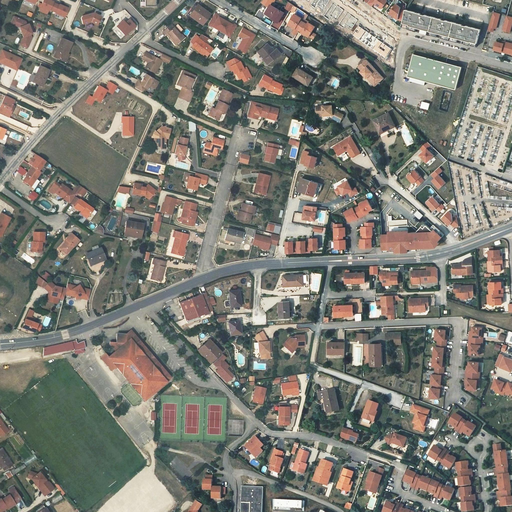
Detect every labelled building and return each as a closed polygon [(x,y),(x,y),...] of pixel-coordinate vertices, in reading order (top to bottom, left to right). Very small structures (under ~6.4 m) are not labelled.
[(43,0),(41,6),(50,10),(50,9),(53,10),(57,12),(56,13),(65,17),(68,8),(64,6),(60,4),(59,5),(56,4),(53,3),(53,1),(49,0),(43,0)] [(397,4),(390,13),(399,19),(403,20),(405,10),(400,9),(401,7),(397,4)] [(286,13),(273,5),(271,7),(268,13),(277,19),(276,20),(280,22),(286,13)] [(211,14),(199,6),(192,16),(205,24),(211,14)] [(482,29),(405,9),(402,22),(407,23),(407,24),(473,42),(473,41),(478,42),(482,29)] [(82,16),(81,18),(83,24),(91,21),(97,24),(101,16),(94,12),(82,16)] [(500,14),(494,12),(488,30),(493,32),(495,28),(496,28),(500,14)] [(216,14),(209,25),(221,31),(227,20),(223,18),(222,19),(220,17),(220,16),(216,14)] [(297,15),(291,25),(298,29),(298,28),(305,32),(305,33),(312,37),(315,38),(318,34),(315,32),(318,27),(311,23),(310,24),(303,20),(304,19),(297,15)] [(14,16),(11,22),(19,26),(23,37),(21,44),(28,47),(32,38),(31,34),(33,33),(29,23),(27,24),(26,21),(14,16)] [(511,24),(511,17),(507,16),(503,30),(510,32),(511,24)] [(123,20),(117,26),(125,35),(131,29),(131,30),(135,26),(129,19),(125,23),(123,20)] [(227,20),(221,31),(232,37),(239,26),(234,24),(233,25),(231,23),(231,22),(227,20)] [(407,23),(402,22),(401,27),(477,47),(478,42),(473,41),(473,42),(407,24),(407,23)] [(170,25),(163,30),(176,44),(183,37),(173,26),(172,27),(170,25)] [(114,26),(112,29),(121,38),(123,36),(114,26)] [(244,53),(255,35),(243,28),(239,36),(244,39),(238,49),(244,53)] [(202,34),(198,38),(204,43),(208,38),(202,34)] [(188,44),(191,46),(198,38),(195,36),(188,44)] [(68,54),(73,43),(62,38),(55,55),(64,59),(66,53),(68,54)] [(191,46),(197,51),(199,50),(201,52),(199,53),(202,56),(204,54),(206,55),(210,51),(207,48),(208,46),(204,43),(198,38),(191,46)] [(511,43),(506,41),(505,44),(502,43),(496,41),(494,49),(502,51),(502,48),(511,51),(511,43)] [(266,44),(257,52),(268,64),(279,54),(275,49),(274,51),(271,48),(270,49),(266,44)] [(22,59),(11,55),(10,57),(1,53),(0,55),(0,63),(6,66),(7,64),(18,69),(22,59)] [(161,54),(159,58),(147,53),(145,57),(150,60),(148,64),(147,67),(156,72),(162,60),(168,63),(170,58),(161,54)] [(464,66),(415,54),(409,76),(413,77),(428,81),(458,89),(464,66)] [(227,61),(230,66),(239,61),(237,57),(227,61)] [(239,61),(230,66),(233,73),(235,73),(239,79),(241,78),(243,81),(250,77),(247,72),(248,72),(246,67),(243,68),(239,61)] [(369,80),(374,85),(378,81),(380,83),(384,78),(368,61),(359,69),(362,73),(361,74),(368,81),(369,80)] [(42,62),(40,67),(50,72),(52,66),(42,62)] [(50,72),(40,67),(35,78),(32,83),(42,87),(50,72)] [(176,83),(178,84),(185,70),(183,69),(176,83)] [(315,78),(299,69),(294,76),(310,86),(315,78)] [(193,79),(190,77),(192,74),(185,70),(178,84),(182,87),(180,90),(184,92),(182,97),(188,100),(192,92),(190,91),(191,89),(189,87),(193,79)] [(146,86),(148,87),(150,84),(157,87),(160,81),(146,74),(144,78),(141,76),(139,80),(142,81),(137,89),(143,92),(144,90),(146,86)] [(271,78),(264,75),(260,85),(266,89),(267,87),(270,88),(269,90),(273,92),(274,90),(279,92),(281,88),(282,85),(270,80),(271,78)] [(137,89),(142,81),(139,80),(137,78),(133,87),(137,89)] [(89,95),(86,102),(91,104),(94,99),(99,102),(106,90),(113,93),(116,86),(109,82),(105,89),(99,86),(92,97),(89,95)] [(231,93),(222,89),(219,94),(221,95),(214,108),(212,107),(208,114),(217,118),(221,111),(223,112),(227,104),(226,103),(231,93)] [(11,112),(10,111),(15,100),(5,96),(0,106),(0,112),(9,116),(11,112)] [(421,100),(419,107),(428,110),(430,103),(421,100)] [(254,102),(250,118),(253,118),(254,114),(259,115),(266,117),(267,114),(276,117),(278,108),(254,102)] [(342,121),(344,116),(331,110),(331,107),(323,108),(322,106),(316,106),(316,114),(322,114),(323,116),(333,116),(333,118),(341,123),(342,121)] [(389,113),(374,119),(383,137),(391,133),(390,130),(395,127),(389,113)] [(133,117),(121,117),(121,122),(123,122),(122,135),(131,135),(131,130),(133,130),(133,117)] [(166,128),(166,126),(163,127),(161,126),(156,132),(155,132),(159,135),(158,137),(155,137),(155,143),(157,143),(157,145),(161,149),(166,149),(166,138),(168,138),(170,129),(166,128)] [(185,160),(184,155),(188,139),(179,137),(177,145),(176,145),(174,154),(177,154),(178,161),(185,160)] [(203,152),(214,155),(216,148),(219,149),(220,150),(223,140),(212,137),(210,143),(206,142),(203,152)] [(336,146),(338,149),(335,151),(339,156),(347,151),(351,158),(360,153),(350,137),(336,146)] [(424,150),(420,154),(427,161),(434,155),(427,148),(431,144),(427,140),(421,147),(424,150)] [(277,145),(268,143),(264,160),(273,163),(275,154),(276,154),(278,149),(277,148),(277,145)] [(300,163),(304,164),(304,165),(313,168),(316,158),(307,156),(308,152),(303,151),(300,163)] [(249,156),(241,154),(239,162),(247,164),(249,156)] [(35,163),(42,168),(46,162),(36,155),(29,164),(31,166),(32,166),(35,163)] [(43,174),(45,170),(42,168),(35,163),(32,166),(31,166),(24,176),(26,178),(23,181),(34,188),(39,181),(36,179),(41,173),(43,174)] [(27,171),(21,167),(18,171),(24,176),(27,171)] [(435,177),(432,179),(440,188),(446,182),(439,174),(443,170),(439,167),(431,174),(435,177)] [(415,169),(408,175),(414,182),(416,180),(420,184),(425,179),(415,169)] [(188,172),(186,181),(189,181),(190,176),(195,178),(196,174),(188,172)] [(199,182),(205,184),(208,174),(197,172),(196,174),(195,178),(190,176),(189,181),(187,188),(197,190),(199,182)] [(256,192),(265,195),(270,176),(259,172),(257,181),(259,182),(256,192)] [(314,197),(316,190),(321,191),(323,185),(302,178),(298,190),(309,194),(309,195),(314,197)] [(56,181),(49,191),(53,194),(56,193),(58,191),(60,192),(59,195),(71,203),(71,202),(75,197),(77,193),(73,190),(61,182),(60,184),(56,181)] [(337,186),(338,189),(335,190),(337,195),(341,193),(342,196),(348,192),(350,196),(358,192),(355,188),(352,190),(347,181),(337,186)] [(142,185),(134,183),(133,189),(134,190),(133,193),(136,194),(136,195),(140,196),(147,199),(154,191),(148,186),(146,187),(142,187),(142,185)] [(78,184),(73,190),(77,193),(78,192),(82,186),(78,184)] [(87,190),(83,187),(82,186),(78,192),(82,195),(83,196),(87,190)] [(34,201),(38,195),(33,191),(28,197),(34,201)] [(177,198),(167,196),(163,212),(172,214),(177,198)] [(433,196),(426,201),(434,210),(436,207),(440,211),(445,206),(441,203),(440,204),(433,196)] [(75,197),(71,202),(76,206),(80,200),(76,197),(75,197)] [(359,206),(364,215),(366,214),(365,213),(368,212),(373,209),(367,199),(359,204),(360,206),(359,206)] [(81,200),(80,200),(76,206),(76,207),(84,213),(82,214),(87,217),(94,208),(81,200)] [(198,204),(187,201),(183,216),(185,217),(184,222),(195,225),(196,220),(193,219),(196,211),(198,204)] [(254,207),(243,204),(240,213),(239,212),(237,219),(249,222),(251,215),(252,216),(254,207)] [(314,221),(315,213),(316,213),(316,207),(304,206),(303,211),(302,220),(314,221)] [(364,215),(359,206),(353,209),(352,208),(344,212),(350,222),(355,219),(358,217),(358,218),(362,216),(364,215)] [(449,211),(442,218),(450,225),(451,224),(455,227),(459,226),(457,217),(452,218),(452,214),(449,211)] [(0,236),(11,218),(1,212),(0,214),(0,236)] [(151,230),(158,232),(161,220),(160,220),(154,219),(151,230)] [(143,224),(126,221),(124,235),(135,238),(135,236),(140,237),(143,224)] [(279,233),(280,226),(267,223),(265,231),(279,233)] [(375,226),(375,223),(366,223),(366,227),(362,227),(362,234),(373,234),(373,226),(375,226)] [(94,231),(103,233),(104,231),(103,227),(100,224),(94,231)] [(343,228),(342,224),(334,225),(334,229),(335,229),(335,235),(344,235),(343,228)] [(406,231),(396,231),(396,233),(389,233),(389,234),(381,234),(382,250),(396,249),(396,252),(408,252),(408,248),(417,248),(436,247),(437,245),(436,244),(438,242),(443,237),(439,233),(440,231),(434,225),(430,228),(427,225),(424,228),(422,226),(416,232),(406,233),(406,231)] [(240,243),(243,233),(229,229),(226,238),(231,239),(231,241),(240,243)] [(181,254),(182,248),(184,249),(188,234),(175,230),(174,235),(176,236),(172,252),(181,254)] [(43,233),(33,232),(33,242),(31,242),(31,252),(40,252),(41,242),(43,242),(43,233)] [(62,251),(66,254),(79,240),(70,233),(65,239),(66,241),(60,248),(63,250),(62,251)] [(269,243),(277,245),(279,235),(272,234),(270,238),(255,234),(253,244),(260,246),(268,248),(269,243)] [(373,235),(373,234),(362,234),(362,235),(363,235),(363,239),(361,239),(361,248),(372,247),(372,239),(372,235),(373,235)] [(335,241),(336,250),(345,249),(344,240),(341,240),(341,237),(344,237),(344,235),(335,235),(335,237),(335,241)] [(310,239),(310,244),(310,250),(318,250),(318,238),(310,239)] [(293,241),(285,242),(286,253),(298,253),(298,244),(293,244),(293,241)] [(298,241),(298,244),(298,253),(310,252),(310,250),(310,244),(306,244),(306,241),(298,241)] [(102,261),(106,258),(101,248),(88,254),(92,263),(100,259),(102,261)] [(500,258),(500,255),(500,251),(488,251),(489,261),(502,261),(502,257),(500,258)] [(164,266),(165,261),(154,258),(152,263),(155,264),(151,278),(160,281),(165,266),(164,266)] [(471,265),(470,265),(470,258),(463,260),(463,264),(454,265),(454,269),(452,269),(452,275),(457,274),(462,274),(463,276),(471,275),(471,265)] [(489,272),(500,272),(500,268),(500,265),(502,265),(502,261),(489,261),(489,272)] [(431,272),(431,281),(437,281),(436,270),(434,267),(426,267),(426,270),(426,272),(431,272)] [(426,270),(410,271),(411,280),(419,280),(419,282),(431,281),(431,272),(426,272),(426,270)] [(396,272),(379,273),(379,280),(382,280),(382,285),(390,285),(389,283),(397,282),(397,281),(396,278),(396,272)] [(345,274),(344,274),(344,285),(353,285),(353,283),(364,282),(364,273),(349,274),(345,274)] [(284,287),(300,286),(309,286),(308,275),(304,275),(304,276),(284,277),(284,287)] [(39,276),(35,284),(44,287),(45,286),(48,283),(39,276)] [(48,283),(45,286),(50,293),(52,293),(51,297),(49,296),(48,302),(54,303),(56,298),(59,299),(64,300),(65,294),(66,290),(55,287),(50,281),(48,283)] [(500,289),(500,286),(500,282),(490,282),(490,294),(503,293),(502,289),(500,289)] [(0,292),(1,293),(2,294),(4,295),(6,295),(8,294),(9,291),(10,290),(9,288),(8,286),(7,285),(5,284),(3,284),(1,285),(0,284),(0,292)] [(77,286),(68,284),(66,290),(65,294),(75,296),(76,299),(81,296),(83,289),(80,285),(77,286)] [(461,286),(461,284),(453,284),(454,289),(457,289),(457,293),(457,296),(461,296),(468,295),(472,295),(472,285),(461,286)] [(240,290),(229,292),(231,307),(240,306),(239,300),(241,300),(240,290)] [(490,294),(490,302),(490,306),(500,305),(500,300),(500,297),(503,297),(503,293),(490,294)] [(207,295),(179,305),(187,324),(198,320),(197,317),(213,311),(207,295)] [(395,319),(394,295),(381,296),(381,301),(382,306),(382,314),(388,313),(388,320),(395,319)] [(429,304),(429,298),(410,299),(410,311),(426,310),(426,307),(426,304),(429,304)] [(290,302),(280,302),(281,318),(290,318),(290,302)] [(333,315),(342,314),(342,315),(353,315),(352,305),(333,306),(333,315)] [(32,320),(33,317),(32,316),(34,310),(30,308),(22,327),(35,332),(39,323),(34,321),(32,320)] [(239,320),(229,322),(231,334),(241,333),(239,320)] [(482,327),(472,326),(472,331),(471,334),(469,334),(469,340),(482,341),(483,337),(481,336),(481,332),(482,327)] [(445,330),(436,329),(435,339),(437,339),(437,343),(446,344),(446,338),(445,338),(445,334),(445,330)] [(115,352),(108,357),(116,367),(144,399),(170,377),(130,330),(126,334),(116,334),(115,342),(109,341),(109,344),(115,352)] [(268,357),(268,353),(268,349),(270,349),(270,340),(267,331),(259,333),(257,336),(259,340),(259,349),(261,349),(261,357),(268,357)] [(288,335),(280,343),(286,349),(289,347),(290,349),(294,348),(294,344),(304,344),(303,334),(293,335),(294,336),(290,336),(290,335),(288,335)] [(386,335),(386,344),(395,344),(394,335),(386,335)] [(404,349),(404,335),(394,335),(395,344),(395,349),(404,349)] [(210,362),(220,352),(209,340),(198,350),(210,362)] [(342,341),(326,340),(326,352),(341,353),(342,341)] [(482,341),(469,340),(468,346),(470,346),(470,349),(469,354),(479,355),(480,350),(480,345),(482,345),(482,341)] [(53,346),(44,348),(43,356),(45,355),(45,354),(72,348),(73,351),(74,350),(75,353),(79,352),(78,349),(84,348),(83,342),(77,343),(76,342),(53,346)] [(369,343),(369,358),(381,358),(381,343),(369,343)] [(446,344),(437,343),(437,347),(434,346),(433,356),(443,357),(443,352),(443,349),(445,349),(446,344)] [(116,367),(108,357),(105,353),(100,357),(111,371),(116,367)] [(505,355),(500,353),(495,364),(511,371),(511,368),(511,358),(504,356),(505,355)] [(229,360),(225,356),(215,365),(219,369),(217,371),(229,384),(236,377),(229,369),(232,367),(227,362),(229,360)] [(443,357),(433,356),(432,366),(435,366),(434,370),(443,371),(444,365),(442,365),(442,362),(443,357)] [(478,362),(469,361),(468,366),(468,369),(466,369),(465,375),(479,376),(479,372),(477,372),(478,367),(478,362)] [(443,371),(434,370),(434,374),(431,374),(431,383),(433,384),(440,384),(440,380),(441,377),(443,377),(443,371)] [(479,376),(465,375),(465,380),(467,380),(467,384),(466,388),(476,389),(476,385),(477,380),(479,380),(479,376)] [(286,396),(294,394),(293,392),(301,391),(299,379),(294,380),(283,382),(286,396)] [(500,381),(495,379),(492,388),(496,389),(500,391),(500,393),(504,394),(504,393),(505,391),(511,393),(511,383),(509,382),(508,383),(504,381),(504,382),(500,381)] [(440,384),(433,384),(433,388),(430,388),(429,397),(439,398),(439,393),(440,390),(441,390),(442,385),(440,384)] [(261,403),(265,387),(256,385),(252,401),(261,403)] [(335,388),(323,391),(328,411),(339,409),(335,388)] [(379,403),(369,400),(361,424),(370,427),(379,403)] [(429,409),(413,403),(411,410),(417,412),(416,417),(414,417),(413,421),(417,423),(415,427),(423,430),(425,426),(423,425),(427,416),(429,409)] [(278,406),(278,414),(280,414),(281,424),(288,424),(288,406),(278,406)] [(459,431),(466,420),(463,418),(464,417),(457,413),(450,423),(453,425),(454,424),(458,426),(456,429),(459,431)] [(470,421),(469,422),(466,420),(459,431),(462,433),(464,430),(468,432),(467,434),(471,436),(477,425),(470,421)] [(343,429),(340,436),(343,437),(342,438),(345,439),(344,440),(354,443),(356,435),(350,433),(351,432),(343,429)] [(393,434),(385,438),(388,446),(393,443),(405,448),(409,438),(397,434),(396,437),(395,437),(393,434)] [(256,436),(246,446),(257,457),(264,451),(261,448),(264,444),(256,436)] [(441,460),(448,449),(444,447),(443,450),(439,447),(440,447),(436,445),(430,455),(438,459),(439,458),(441,460)] [(497,460),(508,458),(507,450),(503,451),(502,445),(495,445),(497,460)] [(4,470),(12,465),(1,448),(0,448),(0,465),(0,466),(2,466),(4,470)] [(285,458),(284,458),(282,457),(284,451),(275,448),(271,459),(274,460),(270,470),(280,473),(285,458)] [(305,472),(307,466),(304,465),(306,461),(309,451),(302,449),(297,462),(295,468),(305,472)] [(446,462),(445,463),(451,468),(457,458),(454,456),(453,456),(450,454),(452,452),(448,449),(441,460),(446,462)] [(321,458),(315,475),(325,479),(328,471),(331,473),(333,468),(331,467),(333,462),(321,458)] [(508,466),(509,466),(508,458),(497,460),(497,464),(498,464),(499,468),(496,468),(496,472),(508,470),(508,466)] [(461,474),(473,472),(473,469),(470,470),(470,467),(471,466),(470,461),(458,463),(459,471),(460,471),(461,474)] [(351,484),(350,483),(352,477),(355,471),(345,467),(341,475),(342,475),(338,487),(349,490),(351,484)] [(32,470),(29,476),(33,478),(40,489),(41,489),(45,495),(53,490),(49,484),(41,472),(39,474),(32,470)] [(508,470),(496,472),(497,476),(500,475),(500,479),(499,479),(499,483),(511,482),(510,474),(509,474),(508,470)] [(328,471),(325,479),(315,475),(313,475),(311,480),(327,485),(331,473),(328,471)] [(367,489),(373,491),(375,486),(377,486),(381,474),(375,472),(372,471),(369,479),(370,479),(367,489)] [(415,488),(419,477),(416,476),(416,474),(412,472),(408,482),(412,484),(411,487),(415,488)] [(460,478),(461,486),(473,484),(473,480),(472,480),(471,477),(474,476),(473,472),(461,474),(461,478),(460,478)] [(225,487),(212,487),(213,476),(206,476),(205,480),(203,480),(203,489),(212,489),(212,497),(222,498),(222,494),(225,494),(225,487)] [(432,481),(424,478),(423,479),(419,477),(415,488),(418,490),(419,487),(422,488),(422,489),(428,492),(432,481)] [(437,494),(436,497),(439,498),(443,487),(440,486),(441,485),(432,481),(428,492),(432,494),(433,493),(437,494)] [(511,490),(511,482),(499,483),(500,487),(501,487),(502,491),(499,491),(499,495),(511,493),(511,490)] [(443,487),(439,498),(442,500),(443,497),(447,499),(447,500),(451,502),(456,491),(447,487),(447,489),(443,487)] [(474,492),(473,487),(461,489),(462,497),(463,496),(463,500),(476,499),(476,495),(473,495),(473,492),(474,492)] [(14,492),(17,493),(18,493),(15,488),(8,492),(11,496),(12,496),(11,493),(14,492)] [(262,511),(263,489),(254,489),(244,489),(243,489),(241,511),(262,511)] [(23,500),(18,493),(17,493),(14,492),(11,493),(12,496),(11,496),(0,503),(0,511),(3,511),(7,510),(8,511),(19,504),(19,503),(23,500)] [(511,505),(511,496),(511,497),(511,493),(499,495),(499,498),(502,498),(503,501),(502,502),(502,507),(511,505)] [(476,499),(463,500),(464,504),(463,504),(464,511),(476,511),(476,506),(474,506),(474,503),(477,502),(476,499)] [(197,511),(201,506),(196,501),(187,511),(197,511)] [(344,507),(350,509),(352,502),(348,501),(348,503),(346,502),(344,507)] [(382,511),(396,511),(400,504),(396,503),(395,506),(392,504),(392,503),(387,501),(382,511)]
